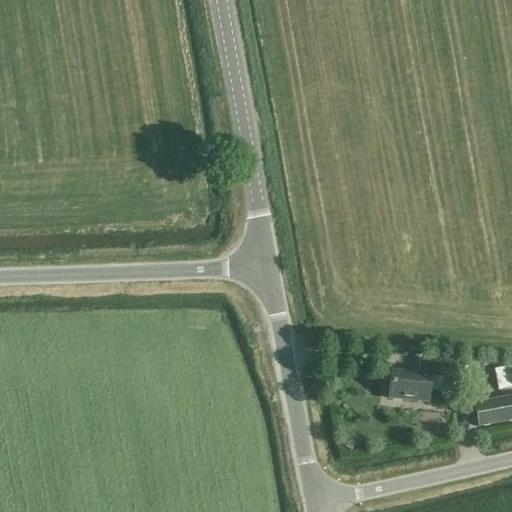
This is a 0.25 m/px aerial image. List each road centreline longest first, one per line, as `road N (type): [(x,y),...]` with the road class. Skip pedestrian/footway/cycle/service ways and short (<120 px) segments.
road 1 (unclassified): [(260,265),(218,0)]
road 2 (unclassified): [(0,275),(260,265)]
road 3 (unclassified): [(260,265),(300,507)]
road 4 (unclassified): [(511,460),(300,507)]
